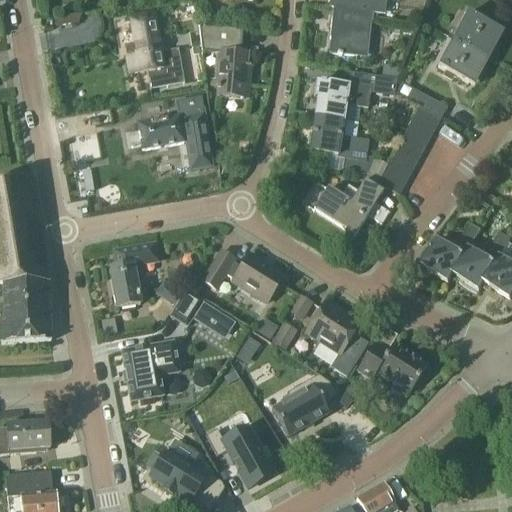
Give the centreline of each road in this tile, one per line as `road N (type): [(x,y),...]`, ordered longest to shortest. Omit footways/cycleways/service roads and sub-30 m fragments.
road 1 (residential): [(291,511),(379,463),(502,354)]
road 2 (residential): [(56,234),(13,0)]
road 3 (residential): [(366,295),(511,114)]
road 4 (residential): [(234,204),(272,113),(286,0)]
road 5 (residential): [(234,204),(56,234)]
road 6 (residential): [(366,295),(255,229),(234,204)]
road 7 (residential): [(85,392),(56,234)]
road 8 (residential): [(502,354),(366,295)]
road 9 (residential): [(110,511),(85,392)]
